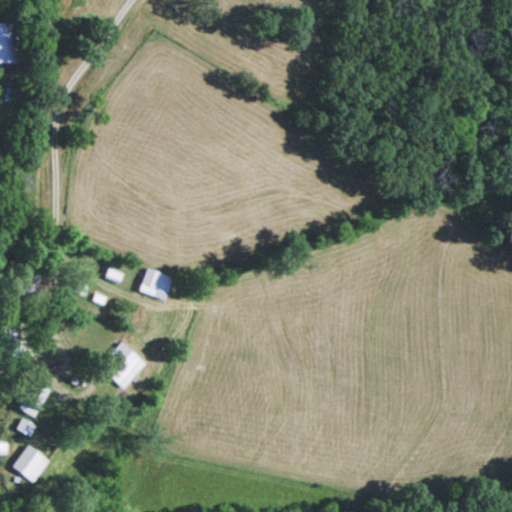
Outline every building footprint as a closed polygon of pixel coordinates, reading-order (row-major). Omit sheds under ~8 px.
[(50,0),(34,0),(32,5),(43,12),(50,0)] [(11,26),(0,26),(0,65),(11,66),(11,26)] [(133,293),(160,302),(168,279),(142,269),(133,293)] [(119,277),(105,270),(100,278),(114,285),(119,277)] [(39,276),(21,274),(19,303),(36,305),(39,276)] [(0,358),(14,361),(18,332),(0,329),(0,358)] [(141,367),(118,344),(93,369),(116,392),(141,367)] [(42,393),(27,384),(11,410),(27,419),(42,393)] [(23,438),(29,428),(16,421),(11,431),(23,438)] [(26,485),(42,463),(20,447),(4,469),(26,485)]
